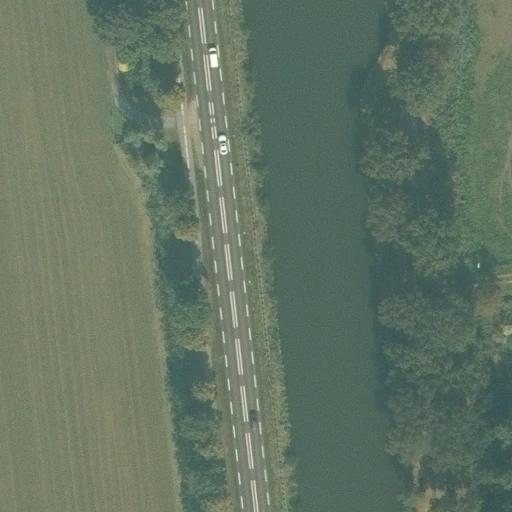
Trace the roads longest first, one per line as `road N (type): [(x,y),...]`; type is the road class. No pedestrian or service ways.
road 1 (primary): [(255,511),(198,0)]
road 2 (unclassified): [(436,511),(401,202),(411,0)]
